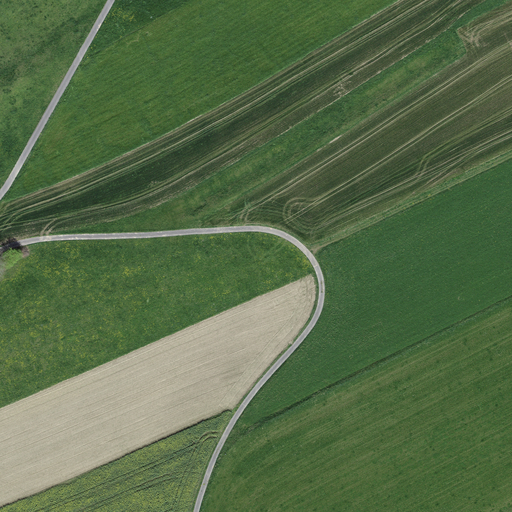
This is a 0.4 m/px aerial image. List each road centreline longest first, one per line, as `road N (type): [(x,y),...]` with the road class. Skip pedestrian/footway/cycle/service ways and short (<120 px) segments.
road 1 (track): [(0,250),(51,238),(256,228),(288,237),(311,258),(321,285),(313,322),(235,416),(195,511)]
road 2 (track): [(111,0),(0,194)]
